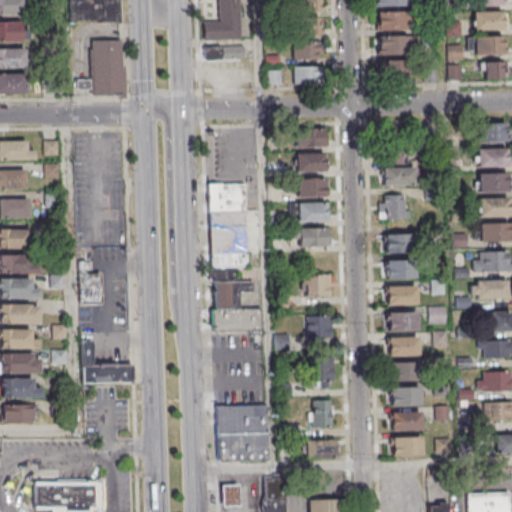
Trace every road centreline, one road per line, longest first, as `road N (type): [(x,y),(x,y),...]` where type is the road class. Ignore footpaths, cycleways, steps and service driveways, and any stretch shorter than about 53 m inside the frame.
road 1 (residential): [(363,511),(346,0)]
road 2 (tertiary): [(197,511),(177,109)]
road 3 (tertiary): [(145,114),(160,474)]
road 4 (residential): [(511,100),(177,109)]
road 5 (tertiary): [(188,323),(172,297),(164,113),(144,108)]
road 6 (residential): [(145,114),(0,114)]
